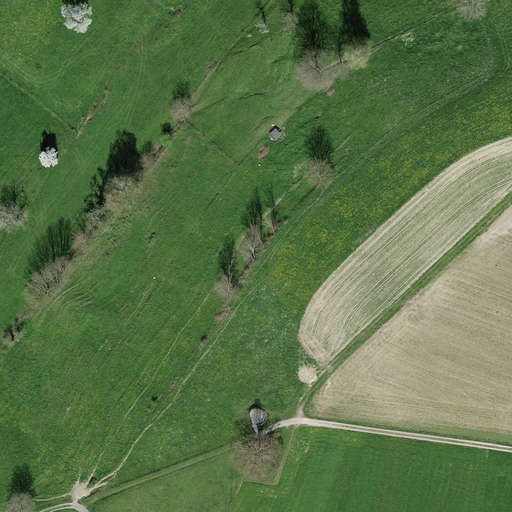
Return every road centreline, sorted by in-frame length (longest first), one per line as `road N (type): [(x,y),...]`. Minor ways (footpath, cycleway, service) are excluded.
road 1 (track): [(511,448),(299,420),(255,430),(90,499),(83,510)]
road 2 (track): [(299,420),(310,384),(511,192)]
